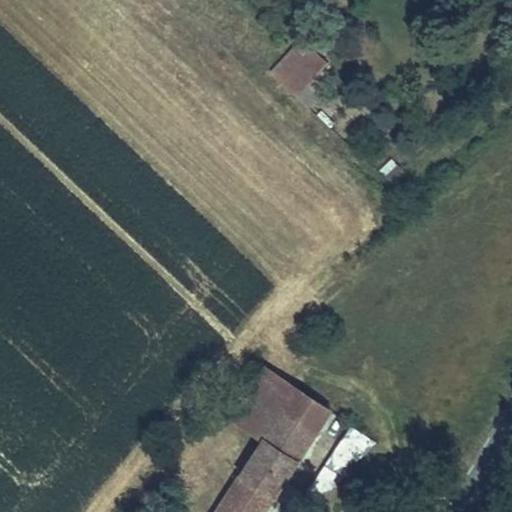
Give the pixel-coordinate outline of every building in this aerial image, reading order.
[(281,73),(303,53),(304,52),(290,39),(268,58),(281,73)] [(278,414),(261,440),(293,460),(324,410),(293,390),(278,414)] [(242,429),(261,440),(278,414),(259,401),(242,429)] [(313,484),(333,497),(371,438),(350,425),(313,484)] [(261,511),(293,460),(261,440),(216,511),(261,511)]
